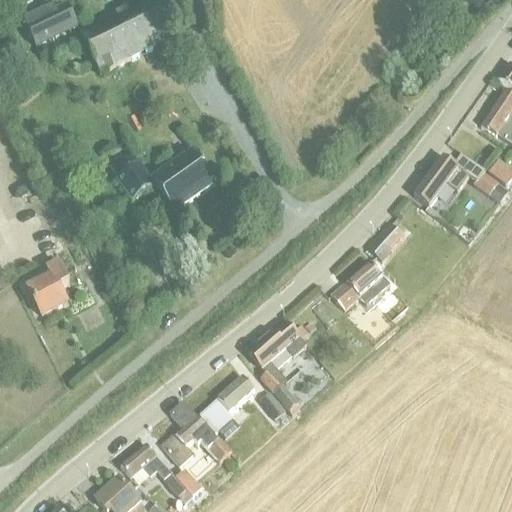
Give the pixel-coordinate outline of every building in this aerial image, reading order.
[(148,0),(80,35),(100,78),(187,35),(170,0),(148,0)] [(25,28),(36,50),(78,30),(68,7),(56,13),(53,9),(24,23),(26,28),(25,28)] [(511,68),(510,67),(498,83),(511,93),(511,68)] [(495,137),(511,148),(511,99),(504,94),(481,128),(495,137)] [(155,189),(174,217),(215,188),(192,155),(151,184),(139,167),(117,182),(133,205),(155,189)] [(139,167),(132,157),(121,164),(128,175),(139,167)] [(489,201),(489,200),(499,208),(508,196),(498,188),(498,189),(484,178),(485,176),(461,158),(453,168),(443,161),(421,189),(413,200),(429,211),(437,201),(446,187),(458,196),(469,181),(476,186),(473,189),(489,201)] [(511,166),(505,161),(494,175),(511,188),(511,166)] [(67,211),(75,225),(78,223),(85,236),(98,228),(85,202),(67,211)] [(397,221),(391,228),(389,227),(366,252),(381,265),(404,240),(403,239),(409,232),(397,221)] [(74,224),(60,231),(67,245),(81,237),(74,224)] [(366,308),(390,288),(370,265),(332,297),(345,312),(359,301),(366,308)] [(59,292),(70,287),(59,267),(47,273),(51,281),(28,292),(42,320),(67,307),(59,292)] [(285,352),(293,360),(306,349),(302,344),(294,335),(284,324),(247,356),(265,377),(260,381),(288,415),(297,407),(281,387),(285,384),(270,365),(285,352)] [(302,328),(294,335),(302,344),(316,331),(311,325),(305,331),(302,328)] [(229,416),(254,394),(242,380),(198,418),(214,437),(233,420),(229,416)] [(284,416),(268,395),(259,403),(281,430),(289,423),(284,416)] [(219,467),(231,456),(218,442),(216,444),(183,406),(170,417),(182,430),(161,449),(179,470),(191,459),(185,452),(193,445),(197,449),(201,446),(219,467)] [(157,476),(182,506),(183,505),(186,508),(192,502),(145,447),(120,469),(130,481),(141,472),(150,482),(157,476)] [(176,481),(193,500),(201,493),(184,474),(176,481)] [(144,511),(130,495),(117,481),(94,501),(103,511),(144,511)]
